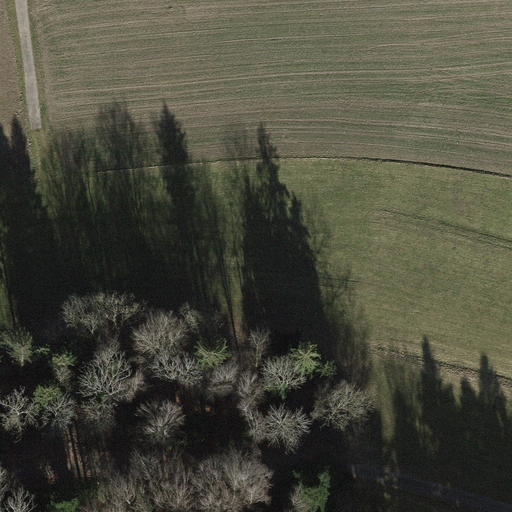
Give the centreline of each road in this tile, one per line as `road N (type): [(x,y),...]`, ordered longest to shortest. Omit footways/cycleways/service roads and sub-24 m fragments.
road 1 (track): [(500,511),(347,470),(0,472)]
road 2 (track): [(14,0),(33,127)]
